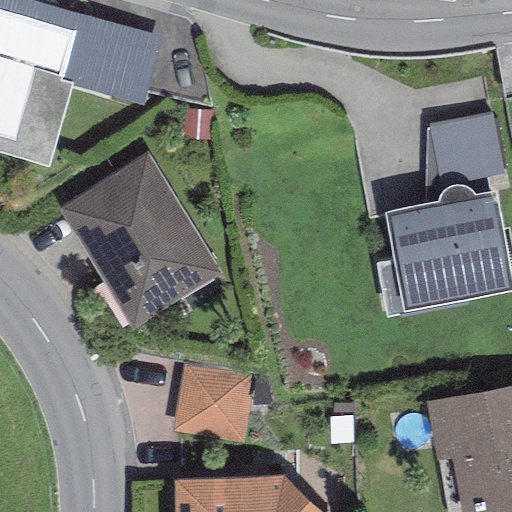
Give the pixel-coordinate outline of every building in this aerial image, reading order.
[(72,22),(0,1),(0,138),(48,152),(71,69),(60,66),(72,22)] [(491,108),(428,119),(424,190),(438,188),(439,182),(441,176),(445,172),(450,169),(456,168),(462,169),(467,172),(469,174),(502,167),(491,108)] [(149,147),(62,200),(133,317),(220,264),(149,147)] [(424,190),(385,198),(395,250),(377,253),(387,308),(467,293),(465,281),(511,271),(511,268),(495,177),(473,181),(471,176),(469,174),(467,172),(462,169),(456,168),(450,169),(445,172),(441,176),(439,182),(438,188),(424,190)] [(254,378),(183,364),(171,423),(243,437),(254,378)] [(511,374),(426,387),(435,445),(451,443),(461,508),(494,503),(493,499),(511,496),(511,374)] [(330,511),(281,463),(174,464),(174,511),(330,511)]
